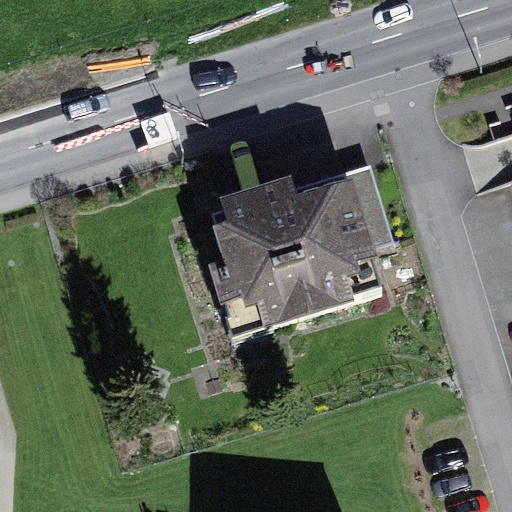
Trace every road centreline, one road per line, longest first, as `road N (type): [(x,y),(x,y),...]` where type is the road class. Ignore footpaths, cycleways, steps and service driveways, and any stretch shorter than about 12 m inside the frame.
road 1 (residential): [(389,37),(511,507)]
road 2 (primary): [(389,37),(0,155)]
road 3 (primary): [(511,0),(389,37)]
